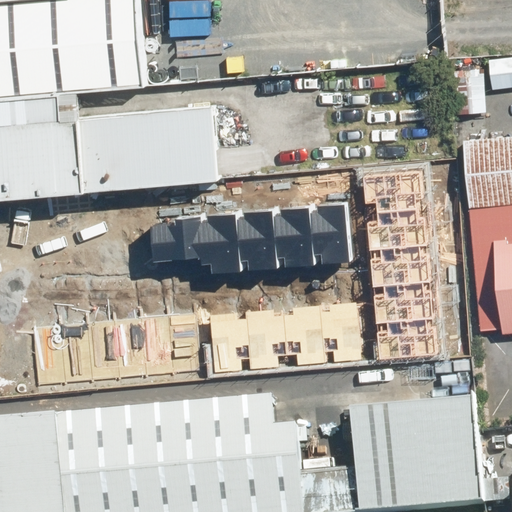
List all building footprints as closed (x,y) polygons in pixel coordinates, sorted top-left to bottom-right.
[(0,0),(0,97),(83,90),(150,84),(142,0),(0,0)] [(303,0),(278,58),(280,80),(389,72),(383,0),(303,0)] [(0,195),(226,176),(222,138),(239,136),(236,103),(85,116),(83,90),(0,97),(0,195)] [(511,133),(465,138),(481,331),(511,328),(511,133)] [(387,191),(74,220),(90,389),(436,357),(423,219),(390,222),(387,191)] [(0,220),(0,279),(35,276),(30,218),(0,220)] [(16,311),(0,312),(0,392),(23,391),(16,311)] [(277,397),(0,421),(0,511),(309,511),(301,426),(279,427),(277,397)] [(481,402),(354,412),(365,511),(389,511),(490,503),(481,402)]
